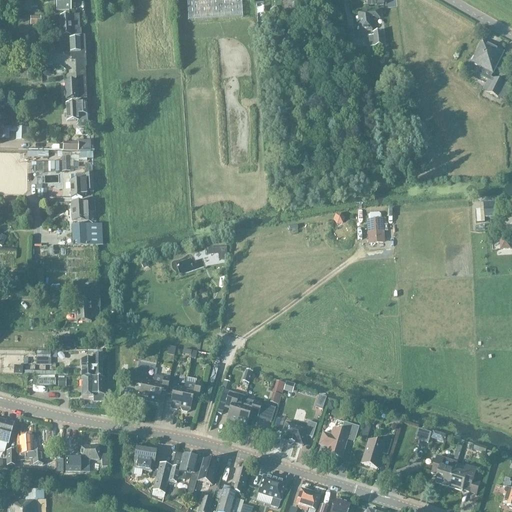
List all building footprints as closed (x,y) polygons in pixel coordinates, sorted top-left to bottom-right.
[(56,0),(57,12),(70,11),(69,0),(56,0)] [(241,0),(186,0),(188,21),(242,17),(241,0)] [(373,11),(373,12),(370,12),(357,14),(359,32),(372,30),(371,20),(379,19),(378,10),(373,11)] [(61,37),(81,36),(81,30),(80,30),(79,16),(60,17),(61,37)] [(373,33),(373,39),(374,46),(374,47),(382,46),(380,32),(373,33)] [(75,61),(75,67),(85,67),(86,67),(86,62),(86,61),(85,52),(85,39),(81,39),(69,39),(70,54),(71,53),(71,61),(75,61)] [(491,78),(504,53),(482,42),(472,63),(481,68),(477,75),(493,83),(488,93),(498,98),(505,85),(491,78)] [(85,67),(75,67),(76,80),(76,83),(65,83),(66,100),(87,99),(86,80),(86,78),(85,73),(85,67)] [(87,121),(87,115),(86,104),(66,105),(67,122),(78,121),(87,121)] [(78,152),(78,144),(63,143),(62,151),(78,152)] [(85,176),(76,176),(70,177),(71,199),(82,198),(82,196),(86,196),(86,192),(93,192),(93,175),(84,175),(85,176)] [(85,203),(71,204),(72,222),(88,222),(87,213),(95,213),(95,203),(85,203)] [(502,207),(496,207),(496,203),(483,204),(483,208),(485,208),(485,212),(473,213),(474,223),(485,223),(485,217),(485,218),(503,217),(502,207)] [(383,219),(370,220),(372,242),(385,241),(383,219)] [(73,247),(95,246),(102,245),(101,225),(97,225),(71,226),(73,247)] [(500,241),(501,250),(511,250),(510,241),(500,241)] [(95,269),(95,246),(73,247),(41,247),(40,269),(95,269)] [(90,309),(100,308),(99,288),(80,289),(80,296),(90,295),(90,303),(75,304),(76,323),(91,322),(90,309)] [(59,349),(67,349),(72,349),(72,337),(66,338),(58,338),(59,349)] [(81,378),(103,377),(102,351),(93,351),(93,360),(81,361),(81,378)] [(148,402),(152,383),(147,382),(147,375),(138,373),(135,385),(141,386),(138,400),(148,402)] [(167,391),(169,380),(154,376),(152,383),(148,402),(159,405),(161,394),(166,395),(167,391)] [(93,403),(104,402),(104,396),(103,378),(81,379),(82,398),(93,398),(93,403)] [(196,380),(186,379),(180,409),(181,409),(181,410),(182,412),(187,413),(189,412),(189,411),(190,411),(192,400),(198,402),(199,398),(201,384),(196,383),(196,380)] [(180,409),(184,389),(178,388),(178,381),(169,380),(167,391),(173,392),(170,407),(170,408),(172,410),(176,411),(179,410),(179,409),(180,409)] [(36,382),(36,395),(47,395),(47,389),(55,389),(55,382),(36,382)] [(235,424),(236,425),(242,405),(237,404),(239,398),(234,396),(234,394),(223,391),(219,403),(225,404),(231,406),(226,421),(227,422),(226,423),(228,425),(232,427),(235,425),(235,424)] [(251,408),(242,405),(236,425),(237,425),(237,426),(238,428),(243,430),(245,428),(245,427),(246,428),(250,416),(271,423),(275,409),(253,402),(251,408)] [(14,424),(0,420),(0,436),(1,437),(0,438),(0,453),(4,454),(6,446),(7,446),(14,424)] [(305,436),(312,439),(316,425),(308,423),(305,430),(285,424),(280,440),(289,442),(288,443),(294,445),(294,444),(302,447),(305,436)] [(326,454),(341,458),(347,438),(354,440),(353,442),(354,443),(358,428),(344,424),(341,432),(334,430),(331,437),(323,435),(320,445),(328,448),(326,454)] [(428,444),(432,434),(418,430),(415,440),(428,444)] [(25,461),(31,461),(31,465),(41,465),(40,455),(32,455),(31,438),(19,439),(21,455),(25,455),(25,461)] [(387,456),(391,442),(385,440),(383,447),(368,442),(361,465),(377,470),(381,454),(387,456)] [(485,454),(487,448),(475,445),(473,451),(485,454)] [(65,467),(66,472),(66,473),(72,474),(79,474),(79,473),(79,467),(88,466),(88,461),(99,461),(98,447),(80,448),(80,456),(65,457),(65,467)] [(136,447),(134,463),(135,463),(134,470),(152,473),(153,466),(154,466),(156,450),(136,447)] [(449,488),(455,471),(457,463),(462,448),(458,447),(453,462),(437,457),(431,475),(438,477),(435,484),(449,488)] [(6,467),(15,467),(15,452),(6,452),(6,467)] [(175,454),(169,481),(176,483),(177,480),(184,481),(186,473),(194,475),(198,460),(183,456),(175,454)] [(203,461),(197,482),(212,486),(218,465),(203,461)] [(167,485),(168,481),(172,468),(160,465),(153,492),(165,495),(167,485)] [(464,474),(455,471),(449,488),(463,492),(463,491),(477,495),(480,485),(473,482),(477,471),(466,468),(464,474)] [(240,511),(244,501),(238,500),(239,496),(241,487),(244,488),(248,474),(236,470),(230,493),(222,491),(216,511),(240,511)] [(192,499),(197,480),(191,478),(186,497),(192,499)] [(263,478),(258,495),(272,499),(270,507),(278,510),(281,502),(286,485),(263,478)] [(510,481),(506,479),(504,488),(506,489),(504,496),(505,497),(503,503),(508,505),(507,506),(509,507),(510,509),(511,509),(511,490),(510,490),(511,483),(510,483),(510,481)] [(316,511),(320,496),(300,490),(295,505),(298,506),(297,509),(307,511),(308,509),(316,511)] [(208,511),(212,501),(208,500),(202,498),(197,511),(208,511)] [(347,511),(350,506),(334,501),(330,511),(347,511)] [(37,511),(37,509),(37,502),(7,502),(7,511),(37,511)]
